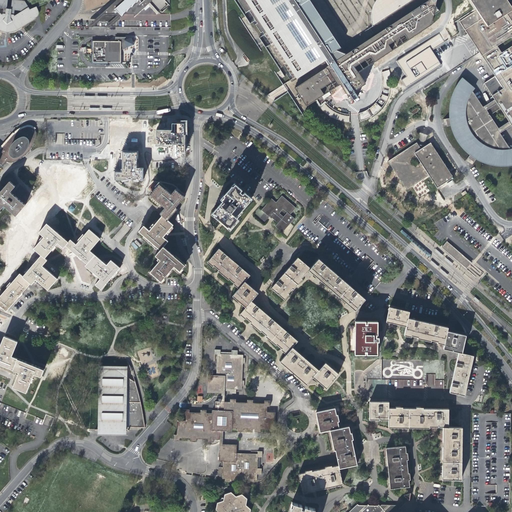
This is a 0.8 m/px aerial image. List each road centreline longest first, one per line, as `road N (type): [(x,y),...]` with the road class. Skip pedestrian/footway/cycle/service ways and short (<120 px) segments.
road 1 (secondary): [(213,112),(263,137),(371,231),(511,379)]
road 2 (secondary): [(511,360),(409,247),(227,101)]
road 3 (residential): [(196,316),(192,373),(128,465)]
road 4 (tertiary): [(15,114),(147,113),(183,104)]
road 5 (tertiary): [(177,86),(19,88)]
road 6 (residential): [(128,465),(69,441),(35,460),(0,499)]
road 7 (residential): [(196,127),(189,219),(197,278)]
road 8 (residential): [(196,316),(211,316),(301,400)]
road 9 (residential): [(0,334),(35,296),(118,290)]
